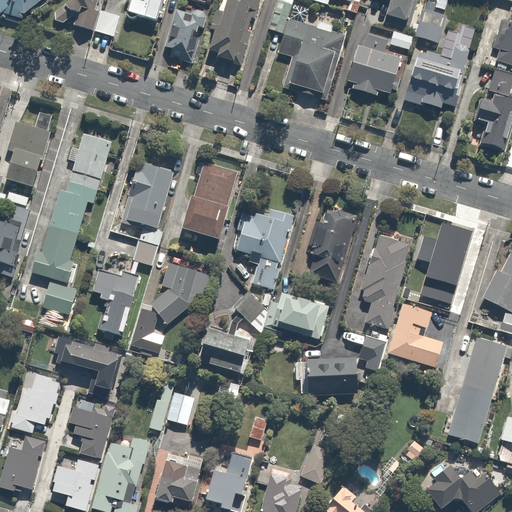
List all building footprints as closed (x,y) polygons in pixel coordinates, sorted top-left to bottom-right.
[(0,0),(0,21),(19,27),(53,0),(0,0)] [(77,19),(74,31),(116,41),(121,19),(100,14),(103,0),(70,0),(68,9),(77,19)] [(133,0),(128,15),(158,26),(167,0),(133,0)] [(264,0),(231,0),(225,16),(215,12),(207,33),(216,36),(209,53),(219,57),(217,63),(241,72),(255,35),(248,32),(253,20),(256,22),(264,0)] [(276,0),(267,32),(284,37),(278,56),(295,61),(286,89),(328,102),(347,38),(289,21),(295,0),(276,0)] [(354,0),(308,0),(308,2),(349,16),(354,0)] [(417,0),(388,0),(393,1),(388,21),(410,28),(417,0)] [(207,15),(176,7),(171,27),(172,27),(165,52),(190,59),(199,30),(203,31),(207,15)] [(447,19),(425,13),(417,39),(440,45),(447,19)] [(392,45),(367,39),(364,51),(358,50),(348,88),(355,90),(354,94),(379,100),(380,96),(391,98),(403,51),(412,53),(416,40),(394,34),(392,45)] [(427,58),(416,55),(402,104),(444,115),(446,106),(458,109),(474,51),(454,46),(451,57),(442,55),(442,58),(428,54),(427,58)] [(511,94),(511,75),(495,72),(490,94),(511,99),(511,94)] [(511,133),(511,104),(498,99),(495,105),(484,101),(477,122),(489,126),(483,141),(486,141),(483,151),(503,158),(511,133)] [(8,150),(18,153),(10,181),(38,188),(52,134),(15,124),(8,150)] [(111,142),(85,135),(81,148),(73,146),(69,161),(77,163),(69,192),(64,191),(48,253),(39,250),(33,275),(73,286),(79,264),(74,263),(91,200),(96,201),(111,142)] [(240,169),(206,160),(187,231),(228,242),(237,209),(230,207),(240,169)] [(133,262),(154,267),(158,268),(166,233),(162,232),(177,170),(140,161),(129,209),(120,207),(116,221),(142,227),(138,244),(133,262)] [(311,278),(344,285),(358,216),(337,212),(340,195),(330,192),(327,206),(322,205),(319,221),(315,220),(310,244),(318,246),(311,278)] [(2,202),(0,209),(0,275),(14,280),(33,210),(2,202)] [(270,220),(242,213),(238,231),(243,233),(238,252),(250,256),(248,263),(259,265),(254,284),(281,291),(302,211),(275,204),(270,220)] [(367,325),(392,331),(415,244),(378,234),(361,301),(373,304),(367,325)] [(464,251),(428,240),(418,275),(454,285),(464,251)] [(511,252),(504,271),(497,268),(483,300),(508,311),(499,329),(511,334),(511,252)] [(216,276),(171,263),(165,285),(175,287),(154,302),(172,327),(210,300),(216,276)] [(93,298),(109,302),(103,332),(129,338),(140,283),(98,274),(93,298)] [(80,292),(52,285),(46,309),(74,315),(80,292)] [(459,293),(438,287),(433,305),(455,311),(459,293)] [(247,377),(256,343),(237,337),(238,328),(246,320),(258,334),(275,321),(251,292),(234,307),(240,315),(231,323),(228,333),(202,326),(193,363),(247,377)] [(334,306),(287,293),(277,328),(324,341),(334,306)] [(433,310),(405,303),(393,356),(440,367),(446,341),(422,335),(424,326),(429,328),(433,310)] [(155,312),(142,309),(135,341),(148,344),(155,312)] [(510,344),(478,335),(450,435),(482,444),(510,344)] [(392,342),(368,336),(363,358),(370,360),(368,368),(384,372),(392,342)] [(129,357),(72,341),(66,362),(102,372),(98,386),(119,392),(129,357)] [(361,359),(310,359),(310,365),(297,364),(302,396),(367,393),(361,359)] [(26,393),(14,426),(47,438),(65,386),(58,384),(60,380),(41,374),(36,389),(30,387),(28,394),(26,393)] [(175,394),(163,390),(152,428),(164,431),(175,394)] [(83,440),(80,453),(106,460),(119,408),(107,405),(105,410),(101,409),(102,405),(94,404),(96,398),(73,392),(69,410),(74,411),(70,426),(76,427),(73,437),(83,440)] [(198,398),(178,393),(172,421),(192,426),(198,398)] [(16,404),(0,399),(0,431),(7,433),(16,404)] [(257,414),(249,436),(264,442),(272,420),(257,414)] [(511,420),(509,420),(501,462),(511,464),(511,420)] [(321,435),(304,476),(321,483),(338,442),(321,435)] [(50,442),(27,436),(24,451),(9,447),(0,482),(0,488),(26,495),(27,491),(37,493),(50,442)] [(134,449),(115,444),(96,510),(104,511),(143,511),(145,506),(129,501),(133,484),(143,487),(155,444),(137,439),(134,449)] [(417,442),(407,456),(416,463),(427,449),(417,442)] [(70,467),(74,454),(59,450),(55,467),(61,469),(55,493),(71,497),(69,508),(85,511),(92,511),(104,467),(80,460),(77,469),(70,467)] [(189,456),(170,452),(158,500),(180,505),(182,499),(200,504),(211,458),(190,453),(189,456)] [(230,476),(218,473),(211,503),(231,508),(230,511),(231,511),(248,511),(262,458),(236,452),(230,476)] [(451,464),(425,492),(446,511),(450,511),(458,504),(466,511),(485,511),(505,492),(482,470),(470,483),(451,464)] [(304,511),(310,486),(296,483),(297,478),(276,473),(267,511),(304,511)] [(371,511),(350,490),(338,503),(341,506),(335,511),(371,511)]
